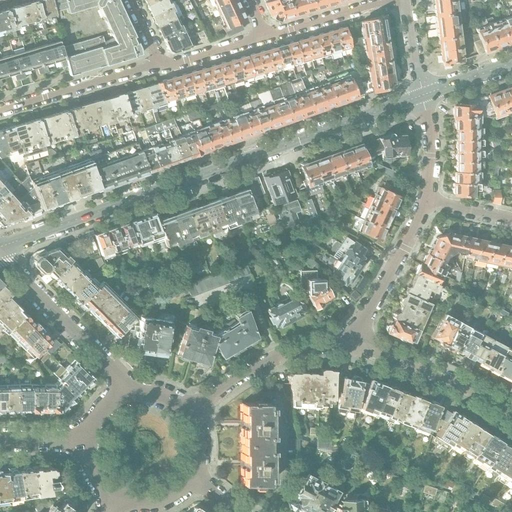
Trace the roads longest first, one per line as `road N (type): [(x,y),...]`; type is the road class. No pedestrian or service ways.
road 1 (residential): [(423,94),(0,247)]
road 2 (residential): [(356,342),(288,352),(190,410)]
road 3 (residential): [(122,390),(0,256)]
road 4 (residential): [(511,414),(356,342)]
road 5 (residential): [(163,64),(0,111)]
road 6 (residential): [(356,342),(425,200)]
road 7 (residential): [(265,36),(394,0)]
